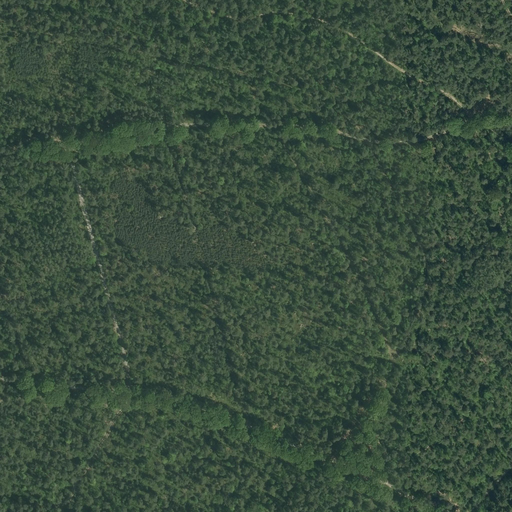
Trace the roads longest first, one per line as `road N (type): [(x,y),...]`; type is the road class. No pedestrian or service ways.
road 1 (track): [(472,116),(407,140),(313,125),(197,122),(0,151)]
road 2 (track): [(0,378),(175,396),(441,511)]
road 3 (track): [(472,116),(320,19),(277,12),(229,17),(183,0)]
road 4 (track): [(129,390),(65,141)]
